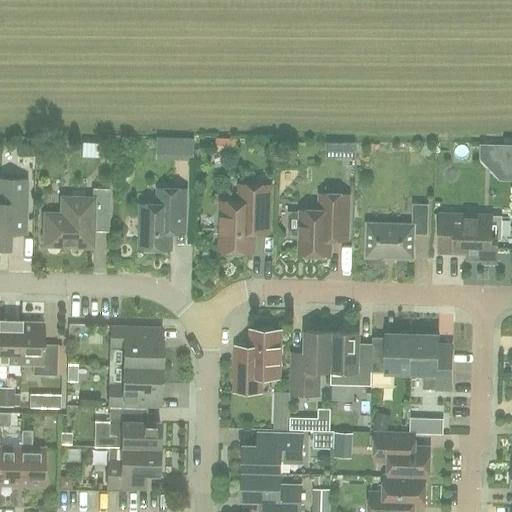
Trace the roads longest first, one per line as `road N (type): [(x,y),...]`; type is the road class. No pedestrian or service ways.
road 1 (unknown): [(0,6),(48,17),(511,10)]
road 2 (residential): [(204,322),(255,287),(487,298)]
road 3 (residential): [(204,322),(173,296),(146,287),(0,283)]
road 4 (residential): [(474,511),(487,298)]
road 5 (residential): [(206,511),(204,322)]
